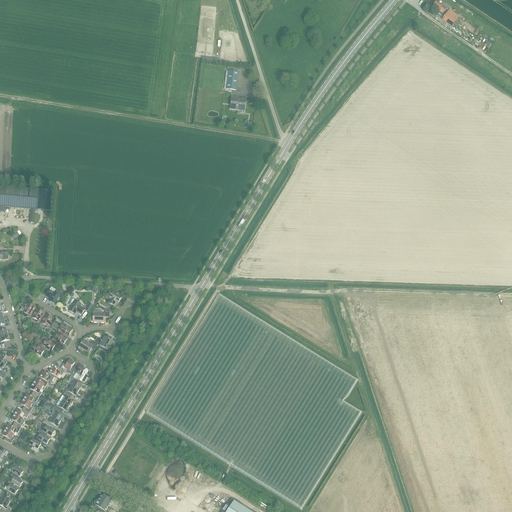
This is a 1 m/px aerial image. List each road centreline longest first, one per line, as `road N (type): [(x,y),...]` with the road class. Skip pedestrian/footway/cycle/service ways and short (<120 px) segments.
road 1 (secondary): [(65,511),(201,287)]
road 2 (track): [(220,287),(103,479)]
road 3 (unclassified): [(26,258),(24,278),(201,287)]
road 4 (track): [(351,353),(327,292),(210,286)]
road 5 (secondary): [(289,142),(394,0)]
road 6 (secondary): [(201,287),(289,142)]
road 7 (unclassified): [(289,142),(237,0)]
road 8 (residential): [(69,350),(91,367),(93,386),(56,448),(32,460)]
